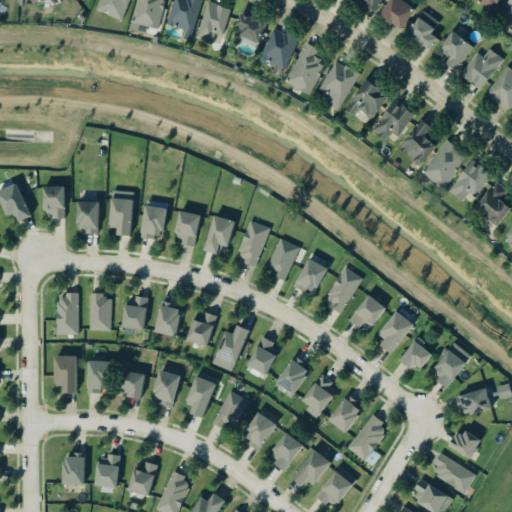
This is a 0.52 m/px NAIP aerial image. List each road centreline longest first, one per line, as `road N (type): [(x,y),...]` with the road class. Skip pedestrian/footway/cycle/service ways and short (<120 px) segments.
road 1 (residential): [(422,419),(362,511),(114,426),(28,426)]
road 2 (residential): [(34,263),(137,267),(276,312),(422,419)]
road 3 (residential): [(299,0),(436,84),(511,151)]
road 4 (residential): [(29,511),(26,282),(34,263)]
